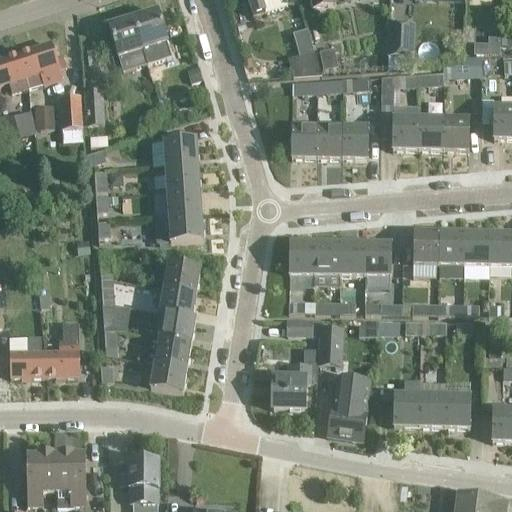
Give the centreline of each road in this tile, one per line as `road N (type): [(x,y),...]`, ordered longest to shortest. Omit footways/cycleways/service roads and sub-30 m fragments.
road 1 (residential): [(511,488),(226,439)]
road 2 (residential): [(258,209),(511,189)]
road 3 (residential): [(226,439),(258,209)]
road 4 (residential): [(226,439),(104,416),(0,418)]
road 5 (residential): [(258,209),(200,0)]
